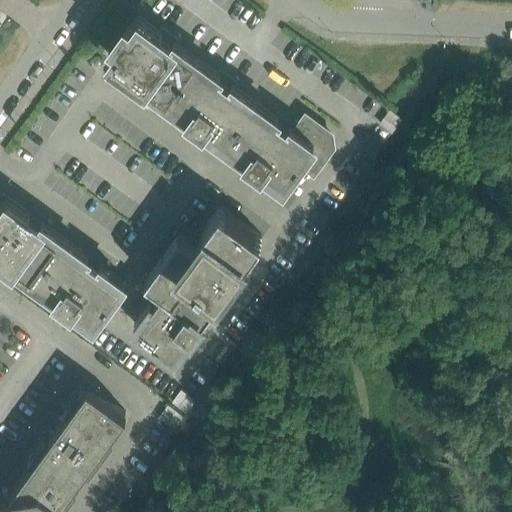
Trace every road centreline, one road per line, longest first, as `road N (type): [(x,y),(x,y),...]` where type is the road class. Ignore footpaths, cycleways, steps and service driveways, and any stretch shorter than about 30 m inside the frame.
road 1 (unclassified): [(300,0),(332,21),(511,29)]
road 2 (unknown): [(0,287),(25,304),(32,330),(28,362),(0,412)]
road 3 (unclassified): [(0,111),(81,0)]
